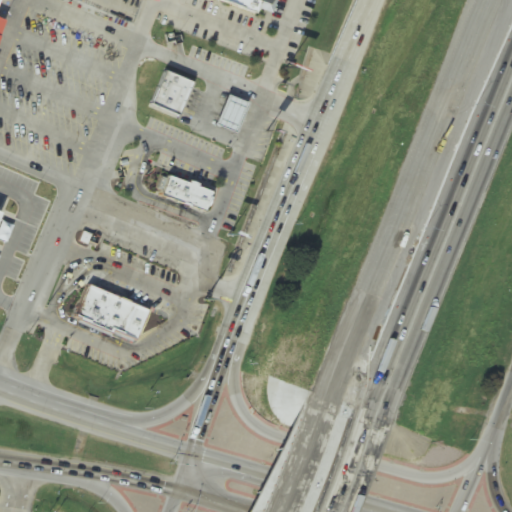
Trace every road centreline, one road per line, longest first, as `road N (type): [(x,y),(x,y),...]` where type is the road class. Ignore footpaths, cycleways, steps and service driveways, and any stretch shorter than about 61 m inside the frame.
road 1 (motorway): [(489,0),(324,412)]
road 2 (motorway): [(372,426),(511,77)]
road 3 (secondary): [(237,326),(235,399),(266,430),(442,478),(490,444)]
road 4 (secondary): [(369,0),(262,253)]
road 5 (trunk): [(396,511),(192,455)]
road 6 (primary): [(233,338),(188,403),(162,419),(67,412)]
road 7 (motorway): [(393,241),(311,408)]
road 8 (primary): [(0,460),(180,491)]
road 9 (primary): [(192,455),(67,412)]
road 10 (secondary): [(233,338),(192,455)]
